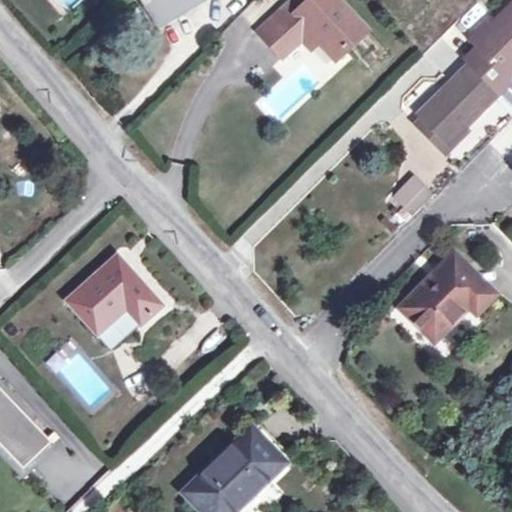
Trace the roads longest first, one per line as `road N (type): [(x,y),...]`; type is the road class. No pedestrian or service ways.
road 1 (unclassified): [(268,336),(0,37)]
road 2 (unknown): [(209,272),(455,27)]
road 3 (residential): [(296,360),(491,166)]
road 4 (residential): [(77,511),(268,336)]
road 5 (unclassified): [(431,511),(296,360)]
